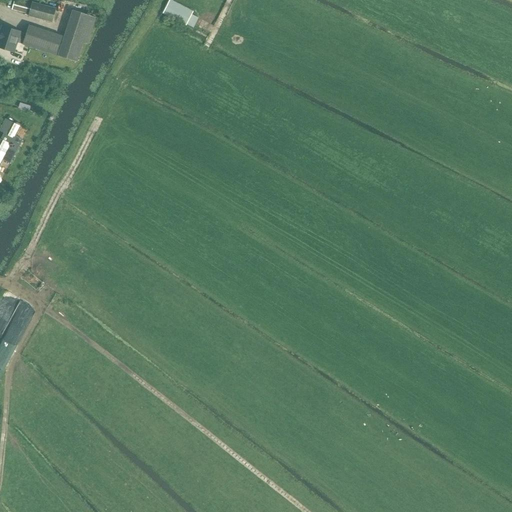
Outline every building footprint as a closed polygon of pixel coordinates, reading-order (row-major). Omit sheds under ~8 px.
[(31,4),(14,0),(13,0),(11,10),(29,14),(28,16),(52,22),(55,8),(31,2),(31,4)] [(187,24),(194,11),(172,0),(169,0),(164,13),(187,24)] [(22,33),(19,43),(57,56),(76,62),(82,43),(86,44),(95,17),(72,10),(64,36),(28,25),(25,34),(22,33)] [(2,25),(0,33),(0,46),(11,50),(12,44),(18,46),(19,43),(22,33),(17,31),(17,30),(2,25)] [(0,164),(2,160),(9,164),(22,140),(15,136),(20,127),(7,120),(1,130),(4,132),(0,139),(0,138),(0,164)]
